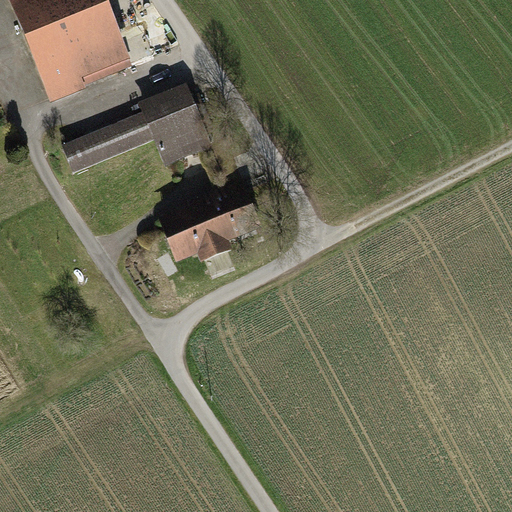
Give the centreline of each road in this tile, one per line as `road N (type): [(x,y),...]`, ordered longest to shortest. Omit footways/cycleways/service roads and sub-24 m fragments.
road 1 (unclassified): [(157,339),(207,303),(329,241),(164,0)]
road 2 (unclassified): [(157,339),(37,158),(0,31)]
road 3 (unclassified): [(270,511),(157,339)]
road 4 (track): [(329,241),(511,150)]
road 5 (unknown): [(195,45),(168,72),(37,158)]
road 6 (track): [(0,422),(157,339)]
